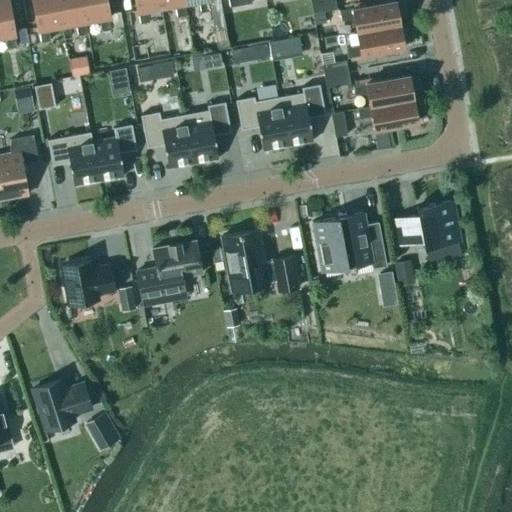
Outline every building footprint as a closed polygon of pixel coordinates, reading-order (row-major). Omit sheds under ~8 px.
[(6,49),(17,47),(7,0),(0,0),(0,36),(4,36),(6,49)] [(32,0),(40,42),(50,40),(48,28),(62,25),(57,0),(32,0)] [(77,35),(88,34),(85,21),(81,0),(57,0),(62,25),(75,23),(77,35)] [(101,31),(111,29),(105,0),(81,0),(85,21),(99,19),(101,31)] [(135,0),(140,24),(150,22),(147,9),(161,7),(159,0),(135,0)] [(177,17),(187,15),(185,3),(184,0),(159,0),(161,7),(174,4),(177,17)] [(200,13),(211,11),(208,0),(184,0),(185,3),(198,0),(200,13)] [(336,9),(334,0),(317,0),(311,1),(313,13),(324,11),(336,9)] [(395,0),(340,10),(341,20),(354,18),(356,32),(399,24),(395,0)] [(113,28),(123,26),(120,10),(110,12),(113,28)] [(324,11),(313,13),(315,25),(326,23),(324,11)] [(225,24),(213,26),(217,48),(229,46),(225,24)] [(346,47),(348,58),(403,48),(399,24),(356,32),(359,45),(346,47)] [(299,36),(268,42),(272,61),(302,55),(299,36)] [(266,43),(247,47),(250,60),(268,57),(266,43)] [(72,45),(66,46),(71,77),(90,73),(86,55),(74,58),(72,45)] [(29,52),(15,55),(20,84),(34,82),(29,52)] [(220,52),(206,55),(208,68),(222,65),(220,52)] [(322,64),(324,76),(348,72),(346,60),(322,64)] [(171,61),(154,65),(156,79),(174,76),(171,61)] [(350,83),(348,72),(324,76),(326,87),(350,83)] [(408,75),(353,85),(355,95),(367,93),(370,106),(412,99),(408,75)] [(51,82),(34,85),(38,110),(56,106),(51,82)] [(302,92),(278,96),(287,145),(312,141),(308,117),(325,114),(319,84),(301,87),(302,92)] [(29,86),(13,90),(16,103),(32,100),(29,86)] [(254,96),(235,99),(241,130),(258,126),(262,150),(287,145),(278,96),(255,101),(254,96)] [(374,130),(417,122),(412,99),(370,106),(357,108),(359,118),(372,116),(374,130)] [(207,110),(184,114),(193,163),(218,158),(213,135),(230,132),(225,101),(206,105),(207,110)] [(159,111),(140,115),(146,147),(163,144),(168,168),(193,163),(184,114),(160,118),(159,111)] [(347,135),(342,111),(331,113),(335,137),(347,135)] [(114,137),(92,141),(99,181),(123,176),(119,153),(136,149),(131,124),(113,127),(114,137)] [(90,131),(47,139),(52,165),(69,162),(73,185),(99,181),(92,141),(90,131)] [(33,135),(10,139),(9,153),(0,155),(0,177),(4,199),(28,194),(22,162),(38,160),(33,135)] [(417,214),(395,218),(399,244),(422,240),(423,247),(458,240),(451,201),(416,207),(417,214)] [(372,262),(373,268),(387,265),(378,221),(366,223),(363,212),(346,215),(346,212),(338,214),(338,216),(312,221),(322,272),(372,262)] [(234,295),(266,290),(265,281),(277,279),(279,290),(297,286),(292,256),(262,261),(257,230),(224,236),(234,295)] [(201,273),(195,240),(180,243),(179,242),(168,244),(168,245),(152,248),(156,267),(136,271),(141,298),(184,290),(181,277),(201,273)] [(220,248),(212,250),(215,271),(224,269),(220,248)] [(410,258),(393,262),(398,285),(414,281),(410,258)] [(114,290),(109,265),(92,268),(90,260),(61,266),(68,305),(98,299),(97,293),(114,290)] [(392,271),(376,274),(382,307),(398,304),(392,271)] [(131,286),(118,289),(122,312),(136,309),(131,286)] [(236,308),(223,310),(226,328),(239,325),(236,308)] [(82,382),(64,388),(61,379),(32,389),(45,429),(74,420),(72,414),(91,408),(82,382)] [(0,438),(10,436),(0,397),(0,438)] [(105,411),(84,423),(92,436),(100,432),(113,424),(105,411)]
